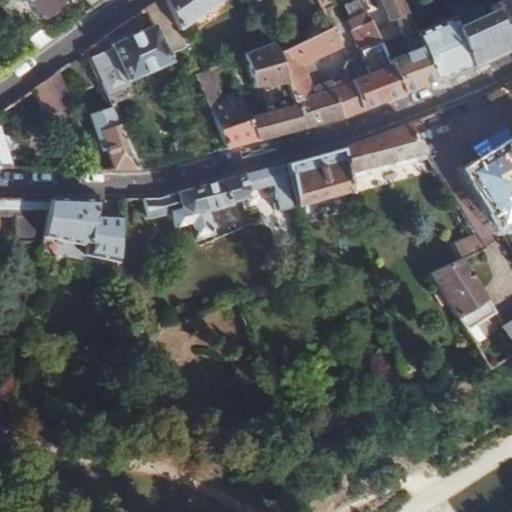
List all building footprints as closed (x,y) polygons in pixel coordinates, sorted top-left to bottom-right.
[(63,0),(24,0),(45,18),(63,0)] [(149,27),(107,45),(124,83),(167,65),(150,27),(169,19),(161,0),(154,0),(141,10),(149,27)] [(161,0),(169,19),(174,31),(218,0),(161,0)] [(323,0),(311,0),(324,28),(334,23),(323,0)] [(374,0),(383,21),(389,19),(397,38),(412,33),(396,0),(374,0)] [(446,18),(468,67),(511,47),(511,0),(506,0),(482,11),(479,4),(446,18)] [(365,16),(347,23),(360,53),(380,44),(372,25),(370,26),(367,21),(365,16)] [(446,18),(412,33),(433,80),(450,74),(468,67),(446,18)] [(400,92),(405,90),(433,80),(412,33),(397,39),(399,44),(395,46),(396,49),(384,53),(400,92)] [(286,90),(304,126),(321,122),(326,120),(358,109),(350,89),(313,103),(300,74),(337,58),(334,51),(340,48),(337,39),(331,43),(329,36),(273,61),(282,80),(286,90)] [(380,44),(360,53),(357,54),(367,81),(350,89),(358,109),(381,100),(400,92),(384,53),(380,44)] [(267,50),(235,60),(249,91),(282,80),(273,61),(267,50)] [(53,71),(30,86),(46,118),(69,107),(53,71)] [(190,76),(222,149),(235,145),(255,139),(244,118),(230,91),(224,93),(225,98),(216,100),(204,71),(190,76)] [(266,111),(244,118),(255,139),(274,134),(304,126),(286,90),(267,96),(270,105),(265,106),(266,111)] [(105,148),(114,167),(137,168),(108,107),(87,118),(101,150),(105,148)] [(373,134),(340,148),(346,174),(425,157),(407,121),(373,134)] [(511,140),(462,173),(497,227),(511,217),(511,140)] [(311,155),(283,162),(292,200),(294,209),(351,191),(346,174),(340,148),(311,155)] [(141,198),(147,220),(169,216),(173,230),(185,227),(190,242),(212,236),(207,215),(230,209),(229,207),(243,203),(246,212),(268,207),(264,190),(269,189),(275,205),(292,200),(283,162),(153,198),(141,198)] [(0,196),(0,217),(14,218),(11,241),(39,244),(41,238),(49,198),(0,196)] [(97,199),(49,198),(41,238),(87,246),(86,251),(117,257),(119,217),(94,213),(97,199)] [(448,244),(455,256),(457,260),(482,245),(472,229),(448,244)] [(455,256),(426,274),(461,330),(490,312),(457,260),(455,256)] [(511,319),(499,328),(511,348),(511,319)] [(115,333),(114,349),(131,342),(127,331),(115,333)] [(4,365),(0,381),(0,403),(7,406),(15,368),(4,365)] [(310,438),(300,450),(315,458),(328,450),(310,438)]
